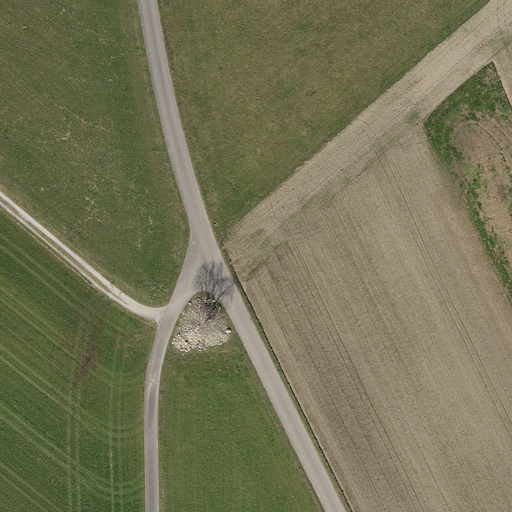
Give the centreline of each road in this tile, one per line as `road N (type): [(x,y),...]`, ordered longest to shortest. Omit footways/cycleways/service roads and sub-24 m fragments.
road 1 (track): [(339,511),(212,258),(184,173),(147,0)]
road 2 (track): [(152,511),(154,367),(168,316),(212,258)]
road 3 (track): [(168,316),(130,305),(0,196)]
